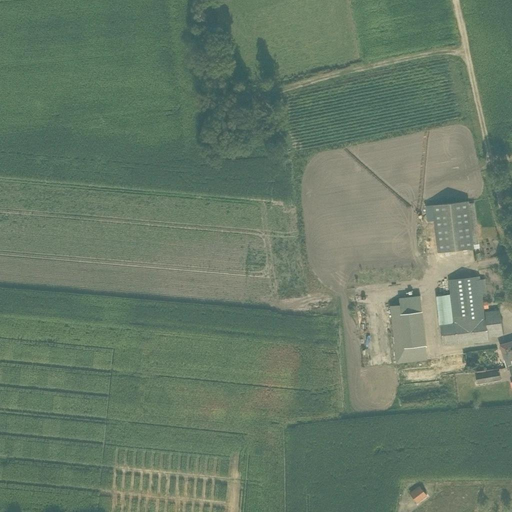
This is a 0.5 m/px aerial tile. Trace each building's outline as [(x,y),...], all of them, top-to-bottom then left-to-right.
[(439,253),(473,249),(468,201),(433,205),(439,253)] [(488,336),(493,336),(503,335),(500,310),(490,312),(485,312),(486,320),(484,320),(479,277),(449,280),(451,294),(437,296),(440,325),(443,346),(489,341),(488,336)] [(427,361),(426,346),(420,297),(398,300),(398,305),(391,306),(394,332),(397,364),(427,361)] [(511,341),(499,346),(506,367),(508,367),(511,366),(511,365),(511,341)] [(499,369),(475,374),(477,385),(501,380),(499,369)] [(427,496),(420,486),(410,493),(418,503),(427,496)]
